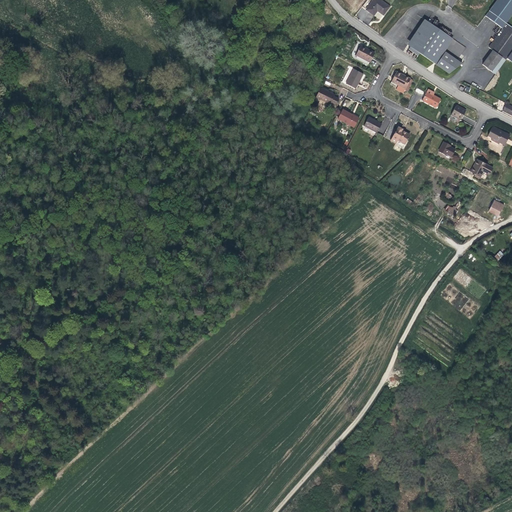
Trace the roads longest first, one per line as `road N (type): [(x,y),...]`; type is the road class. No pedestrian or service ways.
road 1 (track): [(467,247),(423,301),(368,406),(274,511)]
road 2 (residential): [(374,89),(467,141),(488,110)]
